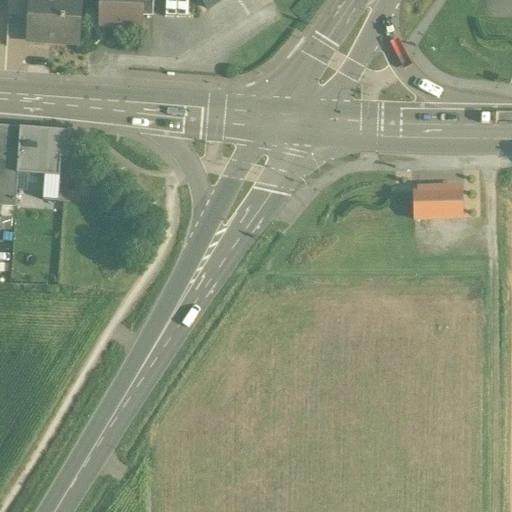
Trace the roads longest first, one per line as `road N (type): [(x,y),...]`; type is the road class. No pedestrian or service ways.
road 1 (secondary): [(53,511),(197,272)]
road 2 (track): [(491,255),(492,511)]
road 3 (primary): [(467,131),(287,123)]
road 4 (secondary): [(147,110),(192,171),(202,211),(197,272)]
road 5 (secondary): [(197,272),(287,123)]
road 6 (primary): [(467,131),(407,71),(387,27),(390,0)]
road 7 (primary): [(287,123),(374,0)]
road 8 (primary): [(147,110),(0,97)]
road 9 (primary): [(287,123),(147,110)]
